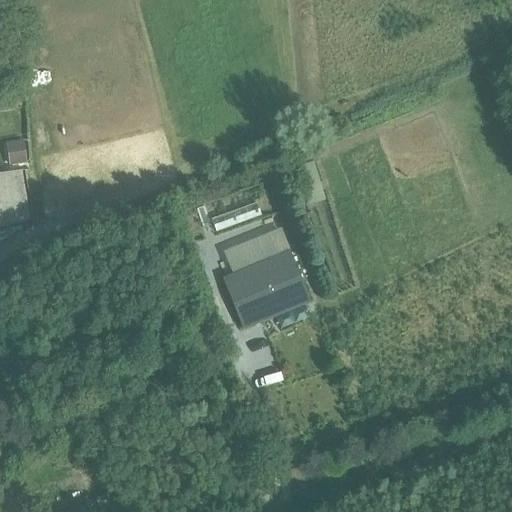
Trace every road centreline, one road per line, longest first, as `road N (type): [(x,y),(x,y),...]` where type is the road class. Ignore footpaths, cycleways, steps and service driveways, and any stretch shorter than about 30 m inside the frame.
road 1 (track): [(511,398),(260,511)]
road 2 (track): [(348,511),(511,437)]
